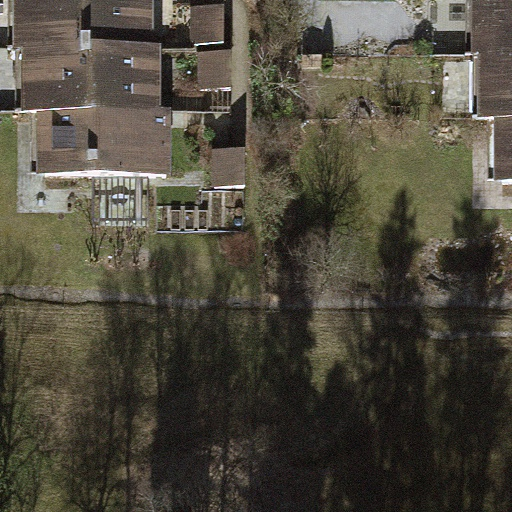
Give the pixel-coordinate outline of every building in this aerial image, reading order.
[(3,0),(4,46),(22,46),(22,112),(33,112),(33,177),(173,176),(173,107),(152,107),(151,0),(3,0)] [(511,0),(476,0),(476,117),(492,117),(491,180),(511,180),(511,0)] [(226,8),(194,8),(195,43),(227,43),(226,8)] [(233,53),(201,54),(202,89),(234,88),(233,53)] [(244,151),(212,152),(213,187),(245,186),(244,151)]
